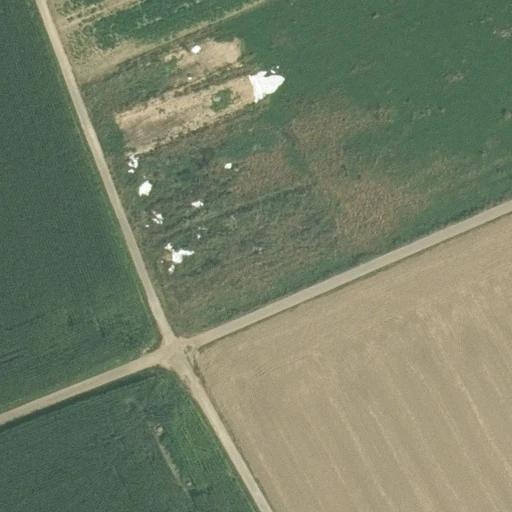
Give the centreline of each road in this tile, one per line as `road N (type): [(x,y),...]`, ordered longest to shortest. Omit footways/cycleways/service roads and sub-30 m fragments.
road 1 (track): [(267,511),(158,315),(38,0)]
road 2 (track): [(0,422),(511,206)]
